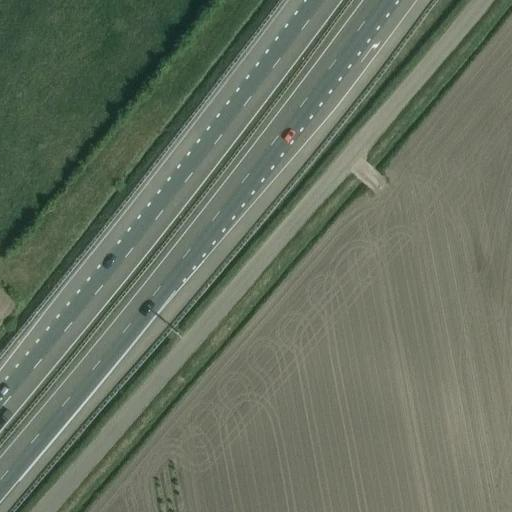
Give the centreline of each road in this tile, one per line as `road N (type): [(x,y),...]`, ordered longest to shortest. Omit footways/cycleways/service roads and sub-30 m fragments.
road 1 (unclassified): [(54,511),(496,0)]
road 2 (motorway): [(0,473),(379,0)]
road 3 (motorway): [(321,0),(0,406)]
